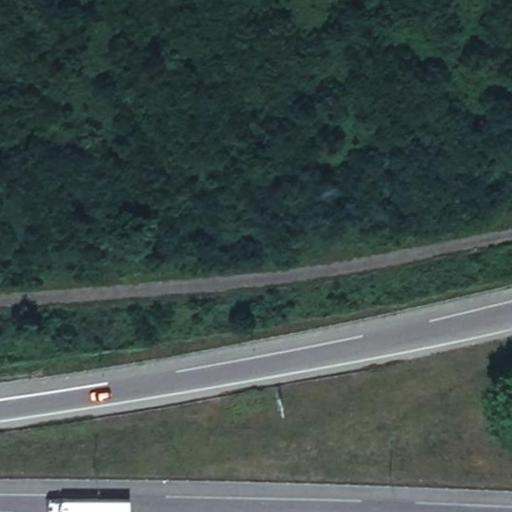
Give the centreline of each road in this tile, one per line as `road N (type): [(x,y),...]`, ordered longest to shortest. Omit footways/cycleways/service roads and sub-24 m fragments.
road 1 (motorway): [(511,305),(130,384),(0,402)]
road 2 (track): [(0,304),(172,292),(511,236)]
